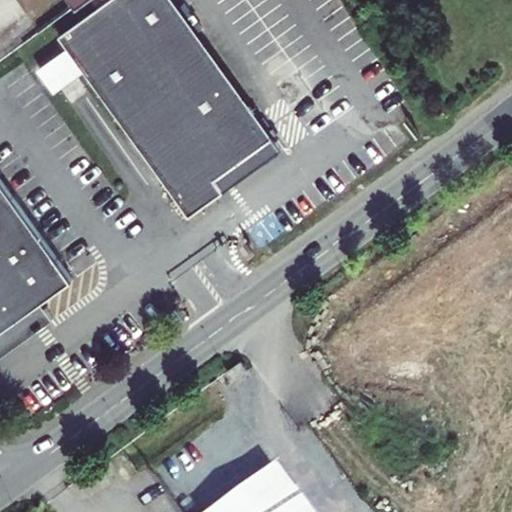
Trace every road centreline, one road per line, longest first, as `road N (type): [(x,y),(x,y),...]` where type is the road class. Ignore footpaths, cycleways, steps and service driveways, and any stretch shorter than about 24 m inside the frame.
road 1 (secondary): [(511,115),(0,488)]
road 2 (unknown): [(285,358),(404,511)]
road 3 (unknown): [(285,358),(278,427),(337,511)]
